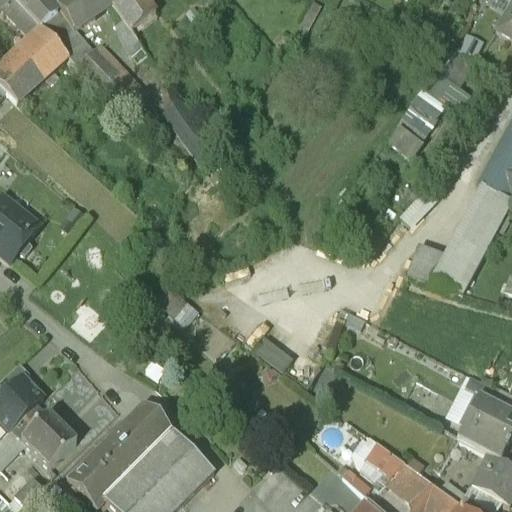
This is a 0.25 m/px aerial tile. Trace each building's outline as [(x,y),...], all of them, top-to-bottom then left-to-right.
[(6,0),(0,7),(0,15),(11,25),(21,15),(8,1),(6,0)] [(21,15),(40,35),(56,22),(35,0),(8,0),(8,1),(21,15)] [(101,0),(77,0),(60,13),(62,17),(73,39),(76,37),(112,11),(102,0),(101,0)] [(116,8),(109,0),(101,0),(102,0),(112,11),(116,8)] [(109,0),(116,8),(127,25),(135,36),(155,20),(140,0),(109,0)] [(472,10),(477,0),(465,0),(463,5),(472,10)] [(511,0),(501,0),(511,5),(511,7),(495,36),(511,45),(511,0)] [(40,35),(21,15),(11,25),(29,45),(40,35)] [(125,123),(149,101),(101,51),(93,57),(76,37),(73,39),(62,17),(56,22),(40,35),(70,66),(125,123)] [(474,20),(464,40),(479,47),(481,43),(487,46),(494,31),(474,20)] [(135,36),(127,25),(114,34),(133,61),(146,52),(135,36)] [(18,112),(70,66),(40,35),(29,45),(0,72),(0,94),(6,100),(18,112)] [(456,61),(447,78),(463,87),(464,85),(474,90),(482,75),(456,61)] [(460,96),(435,78),(397,130),(409,139),(423,119),(434,128),(460,96)] [(180,106),(161,120),(196,168),(214,155),(180,106)] [(511,126),(478,187),(481,189),(503,201),(504,199),(511,184),(511,126)] [(481,189),(444,259),(421,250),(416,256),(408,276),(438,288),(438,287),(463,297),(511,206),(511,205),(503,201),(481,189)] [(396,218),(407,230),(434,205),(423,193),(396,218)] [(38,233),(2,203),(0,206),(0,261),(9,269),(17,260),(24,263),(31,254),(26,248),(38,233)] [(279,375),(288,363),(257,340),(248,353),(279,375)] [(19,369),(0,386),(0,398),(3,402),(22,384),(23,385),(29,380),(19,369)] [(489,402),(495,391),(470,378),(464,391),(474,395),(479,398),(480,397),(489,402)] [(3,402),(0,405),(0,430),(8,439),(37,411),(43,405),(23,385),(22,384),(3,402)] [(511,396),(496,388),(495,391),(489,402),(511,413),(511,396)] [(465,413),(474,395),(464,391),(455,408),(465,413)] [(489,402),(480,397),(479,398),(458,440),(488,455),(500,461),(511,437),(511,433),(505,430),(511,415),(511,413),(489,402)] [(144,408),(66,486),(92,511),(97,511),(104,506),(109,511),(179,511),(214,478),(144,408)] [(37,411),(11,437),(17,443),(49,475),(76,448),(48,417),(46,420),(37,411)] [(11,437),(3,445),(8,451),(17,443),(11,437)] [(3,445),(0,447),(0,470),(14,457),(8,451),(3,445)] [(404,467),(378,448),(359,473),(371,482),(374,478),(381,478),(383,476),(390,481),(403,468),(404,467)] [(511,467),(500,461),(488,455),(472,486),(510,506),(511,502),(511,467)] [(413,461),(407,470),(418,478),(424,469),(413,461)] [(390,481),(388,483),(407,497),(408,498),(420,480),(418,478),(407,470),(403,468),(390,481)] [(369,493),(348,474),(343,479),(355,490),(364,498),(369,493)] [(438,493),(420,480),(408,498),(407,497),(406,499),(411,502),(412,511),(418,511),(424,511),(425,511),(463,511),(461,510),(438,493)] [(469,499),(445,483),(438,493),(461,510),(469,499)] [(21,496),(14,503),(22,511),(41,493),(32,485),(21,496)] [(21,496),(11,486),(4,493),(14,503),(21,496)] [(355,490),(336,511),(357,511),(367,501),(364,498),(355,490)] [(488,511),(469,499),(461,510),(463,511),(488,511)] [(379,511),(367,501),(357,511),(379,511)]
